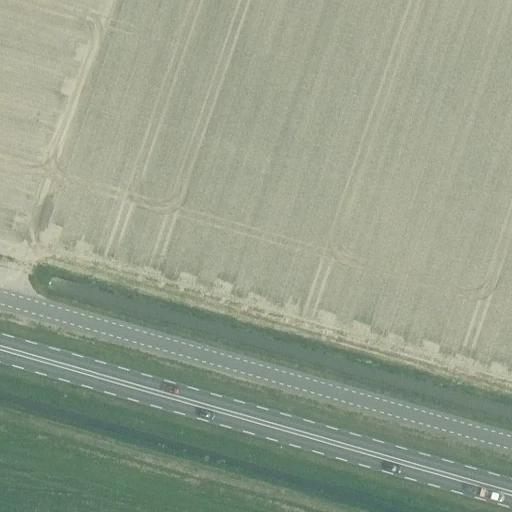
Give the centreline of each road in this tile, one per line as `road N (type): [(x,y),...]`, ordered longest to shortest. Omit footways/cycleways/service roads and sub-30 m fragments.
road 1 (unclassified): [(511,444),(0,298)]
road 2 (primary): [(511,494),(0,349)]
road 3 (track): [(295,511),(0,428)]
